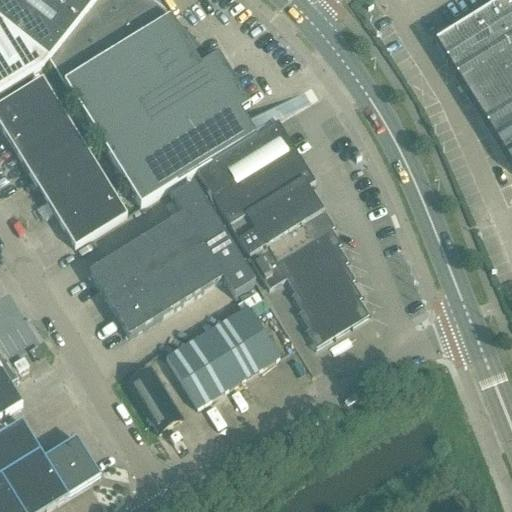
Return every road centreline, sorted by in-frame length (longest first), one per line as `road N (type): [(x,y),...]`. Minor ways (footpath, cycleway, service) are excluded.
road 1 (unclassified): [(469,324),(165,503)]
road 2 (tertiary): [(469,324),(378,115),(302,16)]
road 3 (unclassified): [(0,234),(165,503)]
